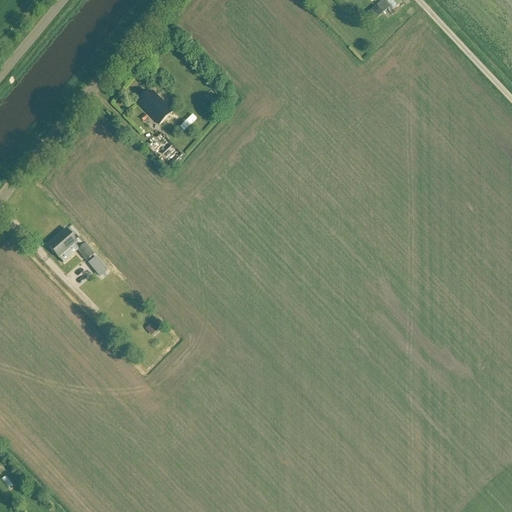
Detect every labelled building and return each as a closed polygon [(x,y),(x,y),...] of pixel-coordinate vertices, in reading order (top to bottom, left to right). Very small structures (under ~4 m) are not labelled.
[(403,2),(401,0),(381,0),(392,12),(403,2)] [(170,116),(173,114),(163,103),(162,104),(153,93),(149,96),(147,94),(141,100),(143,101),(139,105),(159,126),(164,122),(166,125),(173,119),(170,116)] [(171,168),(178,162),(174,158),(179,154),(173,148),(168,153),(163,147),(157,152),(171,168)] [(58,259),(76,243),(66,231),(47,247),(58,259)] [(86,262),(93,256),(85,245),(77,251),(86,262)] [(154,323),(146,330),(151,337),(160,330),(154,323)]
